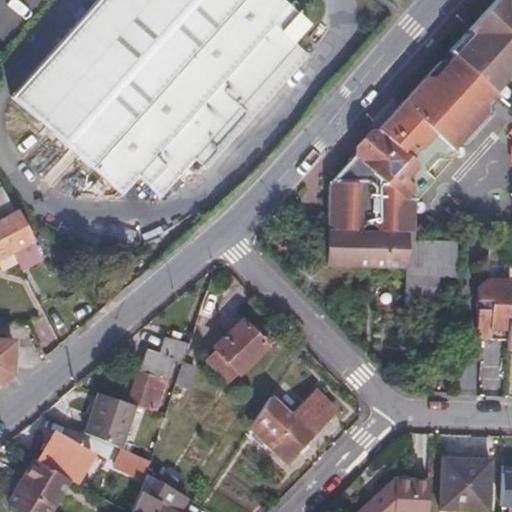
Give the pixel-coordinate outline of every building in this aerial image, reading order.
[(281,0),(99,0),(10,94),(96,175),(118,196),(134,180),(144,188),(160,171),(172,181),(192,161),(203,171),(298,71),(287,60),(297,50),(292,45),(310,27),(301,18),(307,12),(297,3),(291,9),(281,0)] [(511,0),(503,0),(474,33),(479,37),(459,59),(507,100),(511,94),(511,0)] [(474,33),(454,54),(459,59),(479,37),(474,33)] [(297,50),(287,60),(298,71),(308,60),(297,50)] [(361,157),(332,190),(332,222),(307,222),(300,230),(335,232),(419,234),(421,204),(426,204),(462,163),(462,158),(469,149),(475,150),(504,119),(503,112),(511,103),(507,100),(459,59),(454,54),(376,140),(379,145),(368,157),(361,157)] [(361,157),(376,140),(369,140),(360,149),(361,157)] [(376,140),(361,157),(368,157),(379,145),(376,140)] [(6,187),(0,190),(0,221),(19,211),(6,187)] [(0,221),(0,223),(14,250),(24,268),(45,258),(19,211),(0,221)] [(0,257),(14,250),(0,223),(0,257)] [(421,235),(419,234),(335,232),(335,269),(412,271),(412,278),(428,279),(456,281),(457,248),(421,245),(421,235)] [(509,262),(509,251),(493,251),(493,261),(509,262)] [(426,308),(428,279),(412,278),(411,308),(426,308)] [(202,285),(196,303),(209,307),(215,289),(202,285)] [(506,346),(507,309),(508,286),(484,285),(475,292),(473,338),(480,345),(506,346)] [(261,343),(236,317),(207,343),(210,347),(199,356),(221,380),(261,343)] [(180,352),(183,344),(158,337),(152,358),(143,355),(127,404),(161,415),(173,375),(180,352)] [(0,382),(2,383),(13,374),(14,340),(0,340),(0,382)] [(180,352),(173,375),(186,379),(191,363),(193,356),(180,352)] [(270,394),(260,408),(246,428),(282,463),(294,451),(302,444),(336,410),(315,389),(290,414),(270,394)] [(83,432),(118,450),(134,408),(124,405),(97,392),(83,432)] [(63,474),(77,482),(93,453),(56,431),(38,459),(63,474)] [(148,456),(152,442),(144,439),(139,453),(148,456)] [(306,449),(302,444),(294,451),(299,456),(306,449)] [(41,511),(63,474),(38,459),(33,456),(7,501),(26,511),(41,511)] [(486,511),(488,461),(442,459),(439,509),(486,511)] [(141,477),(129,511),(180,511),(185,503),(141,477)] [(426,511),(428,480),(394,479),(357,511),(426,511)]
